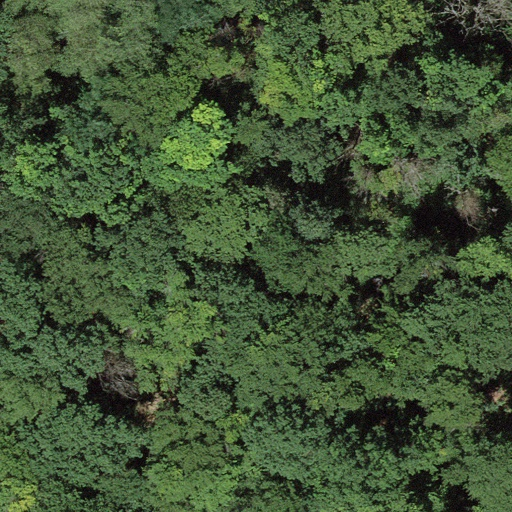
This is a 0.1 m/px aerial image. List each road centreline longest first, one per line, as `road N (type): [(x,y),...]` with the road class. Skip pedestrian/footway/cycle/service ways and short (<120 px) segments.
road 1 (track): [(268,0),(0,63)]
road 2 (track): [(0,468),(135,511)]
